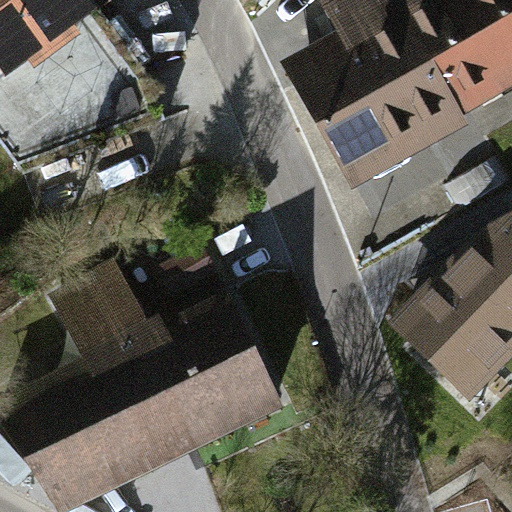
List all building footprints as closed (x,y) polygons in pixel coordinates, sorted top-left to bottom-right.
[(83,0),(0,0),(0,55),(7,65),(0,69),(0,140),(23,171),(168,121),(149,72),(93,0),(87,5),(83,0)] [(357,49),(298,81),(348,168),(511,75),(511,0),(443,0),(430,8),(424,0),(349,0),(334,9),(357,49)] [(511,227),(486,240),(403,331),(468,396),(511,350),(511,227)] [(166,264),(181,293),(225,270),(210,242),(166,264)] [(0,412),(0,415),(56,503),(279,397),(229,290),(147,328),(118,266),(55,298),(92,367),(0,412)]
